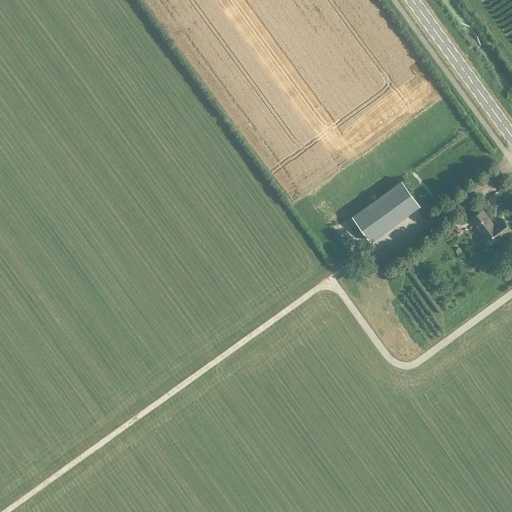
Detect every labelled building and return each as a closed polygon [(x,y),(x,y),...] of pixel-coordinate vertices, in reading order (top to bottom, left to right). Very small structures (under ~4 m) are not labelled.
[(483,53),(489,59),(495,53),(489,47),(483,53)] [(370,241),(419,206),(401,181),(352,217),(370,241)] [(495,242),(511,231),(503,219),(495,224),(496,225),(495,227),(491,226),(488,222),(489,220),(482,209),(470,218),(487,240),(492,237),(495,242)] [(386,240),(378,244),(380,250),(389,247),(386,240)] [(424,257),(432,253),(430,248),(421,252),(424,257)]
